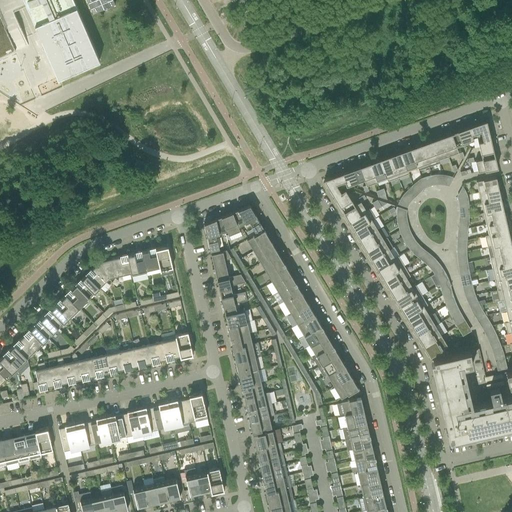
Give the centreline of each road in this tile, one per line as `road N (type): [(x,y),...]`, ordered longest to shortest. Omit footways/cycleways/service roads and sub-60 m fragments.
road 1 (residential): [(305,169),(414,368),(435,461),(511,444)]
road 2 (residential): [(251,190),(372,380),(404,511)]
road 3 (tertiary): [(0,333),(84,249),(180,216)]
road 4 (residential): [(0,418),(215,372)]
road 5 (unclassified): [(385,0),(257,47),(238,47),(224,35),(203,0)]
road 6 (tertiary): [(305,169),(500,100)]
road 7 (residential): [(215,372),(180,216)]
road 8 (residential): [(247,505),(215,372)]
